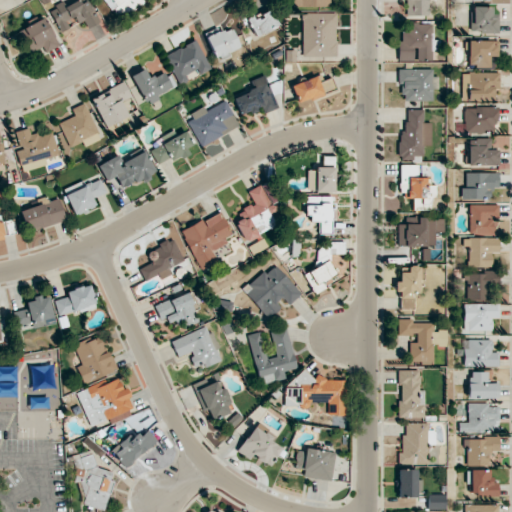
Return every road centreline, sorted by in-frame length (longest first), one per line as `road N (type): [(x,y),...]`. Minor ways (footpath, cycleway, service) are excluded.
road 1 (residential): [(369,0),(366,511)]
road 2 (residential): [(0,272),(81,251),(290,138),(369,125)]
road 3 (residential): [(96,243),(198,464),(243,494),(297,511)]
road 4 (residential): [(0,105),(85,69),(204,0)]
